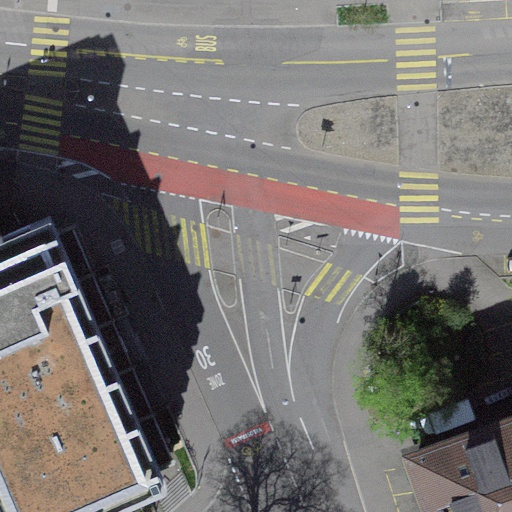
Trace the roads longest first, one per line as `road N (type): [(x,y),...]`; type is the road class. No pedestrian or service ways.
road 1 (primary): [(511,128),(220,122),(0,89)]
road 2 (residential): [(302,506),(247,351),(223,254),(206,119)]
road 3 (secondary): [(206,119),(418,194),(511,197)]
road 4 (secondary): [(511,52),(414,59),(206,119)]
road 5 (secondary): [(0,80),(206,119)]
